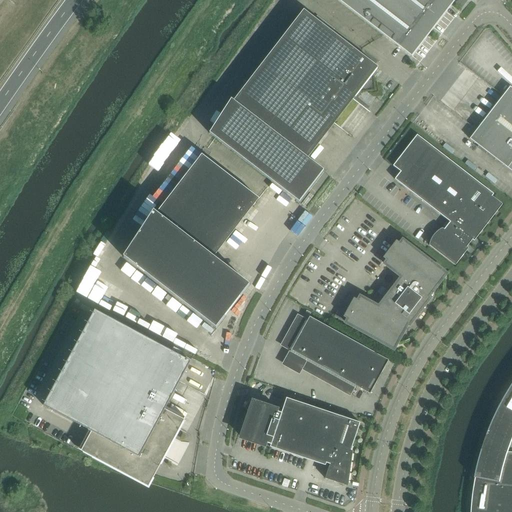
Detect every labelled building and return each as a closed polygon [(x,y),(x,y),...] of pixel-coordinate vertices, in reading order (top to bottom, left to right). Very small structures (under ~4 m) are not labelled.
[(336,0),(411,58),(453,4),(455,0),(336,0)] [(306,158),(352,98),(354,96),(355,97),(377,69),(378,69),(372,64),(373,62),(369,59),(368,61),(303,11),(303,12),(304,12),(235,102),(231,100),(209,134),(299,203),(324,171),(306,158)] [(511,172),(511,89),(510,87),(470,140),(511,172)] [(502,205),(492,197),(493,195),(417,136),(393,167),(400,172),(395,180),(450,223),(444,230),(442,229),(438,231),(435,234),(432,238),(430,241),(429,246),(455,266),(468,249),(466,248),(472,240),(474,241),(502,205)] [(213,258),(258,200),(259,200),(202,156),(157,215),(154,212),(124,258),(216,329),(249,286),(213,258)] [(428,297),(446,274),(402,241),(400,244),(396,241),(383,258),(387,261),(384,265),(401,277),(390,292),(386,289),(381,296),(380,297),(384,300),(378,308),(360,297),(358,301),(354,299),(353,298),(350,296),(353,294),(352,293),(346,299),(341,306),(338,310),(334,317),(394,350),(407,325),(409,326),(430,298),(428,297)] [(166,407),(190,362),(95,311),(44,406),(89,431),(79,450),(149,487),(186,418),(166,407)] [(388,361),(310,317),(291,351),(370,394),(388,361)] [(511,511),(511,385),(507,393),(500,407),(493,421),(487,435),(481,451),(477,466),(474,480),(471,500),(470,511),(511,511)] [(350,451),(360,423),(286,399),(281,414),(272,440),(277,442),(275,449),(325,466),(326,464),(330,465),(325,479),(348,487),(352,452),(350,451)] [(272,440),(281,414),(276,412),(276,410),(253,403),(242,438),(264,446),(265,443),(271,445),(270,448),(275,449),(277,442),(272,440)]
